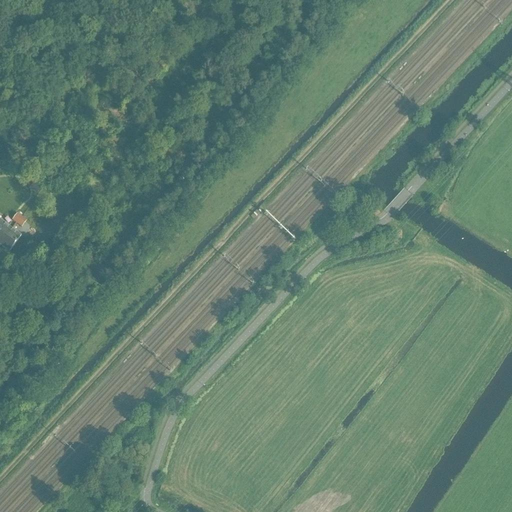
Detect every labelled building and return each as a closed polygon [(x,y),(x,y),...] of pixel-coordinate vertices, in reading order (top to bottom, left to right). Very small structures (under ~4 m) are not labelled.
[(18,214),(22,208),(17,204),(13,210),(18,214)] [(22,208),(18,214),(24,218),(28,212),(22,208)] [(12,220),(17,224),(21,218),(17,215),(12,220)] [(26,221),(21,218),(17,224),(22,227),(26,221)] [(0,238),(9,227),(0,220),(0,238)] [(21,236),(9,227),(0,238),(0,246),(8,253),(21,236)] [(128,479),(125,486),(132,489),(134,482),(128,479)]
